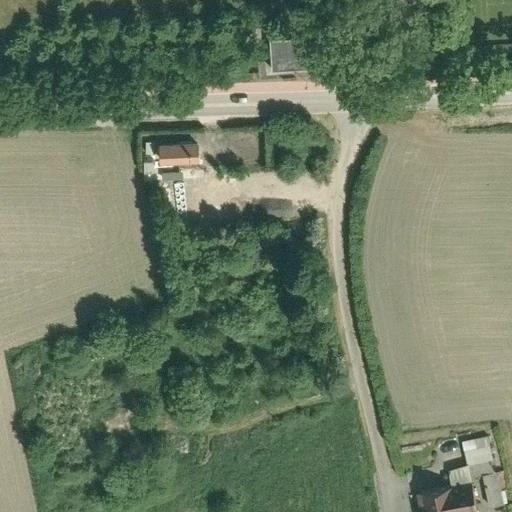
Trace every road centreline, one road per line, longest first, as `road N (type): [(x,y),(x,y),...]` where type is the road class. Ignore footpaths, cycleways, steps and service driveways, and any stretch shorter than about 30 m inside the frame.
road 1 (residential): [(366,100),(344,157),(335,254),(391,511)]
road 2 (residential): [(0,105),(366,100)]
road 3 (residential): [(366,100),(511,91)]
